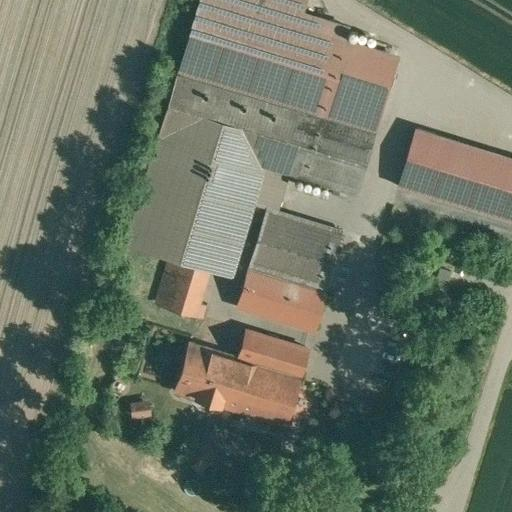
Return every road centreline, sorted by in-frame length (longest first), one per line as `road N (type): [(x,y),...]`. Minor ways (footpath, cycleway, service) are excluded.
road 1 (track): [(511,119),(449,101),(421,102),(398,120),(382,174),(360,331),(370,437),(400,511)]
road 2 (track): [(445,511),(511,332)]
